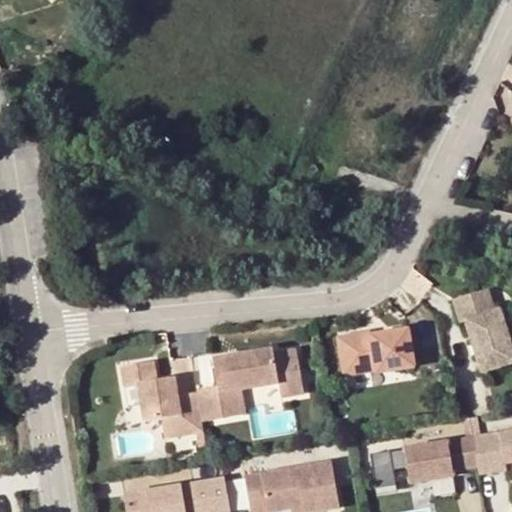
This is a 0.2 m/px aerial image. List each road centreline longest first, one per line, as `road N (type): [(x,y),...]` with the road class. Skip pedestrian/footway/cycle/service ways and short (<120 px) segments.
road 1 (residential): [(511,23),(403,259),(377,296),(44,343)]
road 2 (residential): [(44,343),(0,151)]
road 3 (unknown): [(403,259),(451,314),(483,410)]
road 4 (residential): [(64,511),(44,343)]
